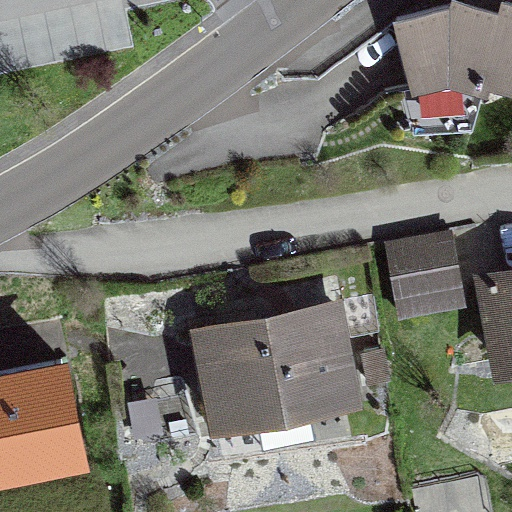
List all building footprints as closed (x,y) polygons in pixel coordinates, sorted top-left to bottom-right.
[(511,0),(457,0),(396,15),(413,84),(450,76),(483,85),(485,75),(511,82),(511,0)] [(460,288),(449,230),(386,241),(397,299),(460,288)] [(501,363),(511,361),(511,271),(484,277),(501,363)] [(217,419),(350,393),(333,304),(201,329),(217,419)] [(0,460),(76,446),(59,360),(0,371),(0,460)] [(488,511),(481,477),(413,490),(416,511),(488,511)]
